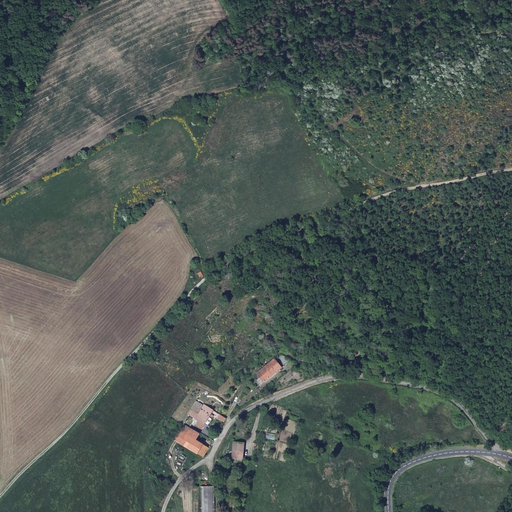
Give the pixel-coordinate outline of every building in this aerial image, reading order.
[(279,361),(277,358),(257,374),(259,378),(264,383),(282,368),(278,362),(279,361)] [(257,388),(264,383),(259,378),(253,383),(257,388)] [(209,417),(213,411),(202,405),(200,409),(194,406),(189,414),(208,426),(213,420),(209,417)] [(224,423),(226,419),(220,415),(217,419),(224,423)] [(196,433),(183,425),(175,439),(197,454),(202,444),(195,439),(198,434),(196,433)] [(247,443),(235,442),(235,451),(235,458),(245,459),(247,443)] [(202,444),(197,454),(203,457),(209,448),(202,444)] [(214,511),(214,486),(201,486),(201,511),(214,511)]
